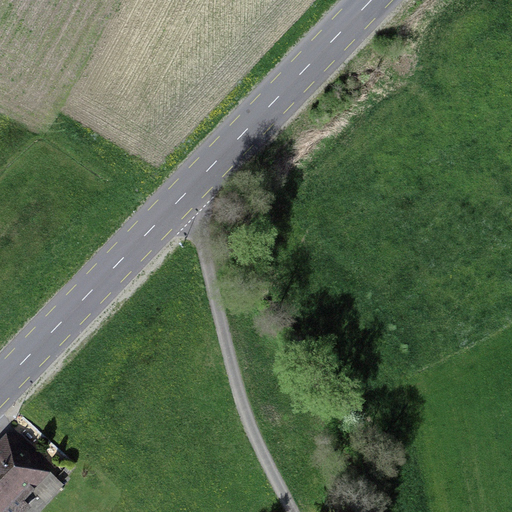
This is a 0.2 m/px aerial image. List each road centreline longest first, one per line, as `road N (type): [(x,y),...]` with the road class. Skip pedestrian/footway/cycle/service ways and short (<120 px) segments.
road 1 (primary): [(371,0),(0,385)]
road 2 (track): [(190,188),(243,409),(291,511)]
